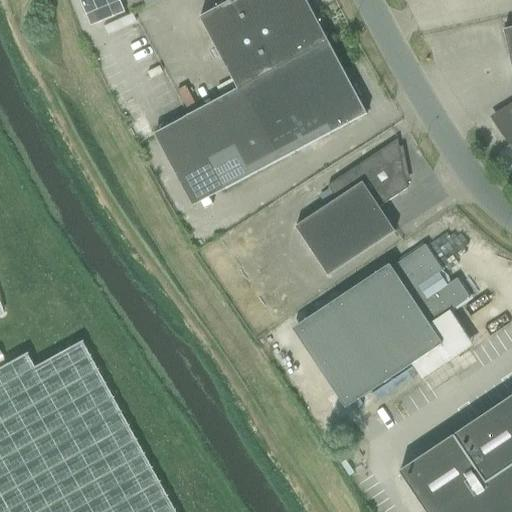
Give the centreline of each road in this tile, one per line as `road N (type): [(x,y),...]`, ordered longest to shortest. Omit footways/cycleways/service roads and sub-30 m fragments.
road 1 (unclassified): [(511,227),(481,198),(425,118),(362,0)]
road 2 (unknown): [(511,353),(385,447),(386,466),(414,511)]
